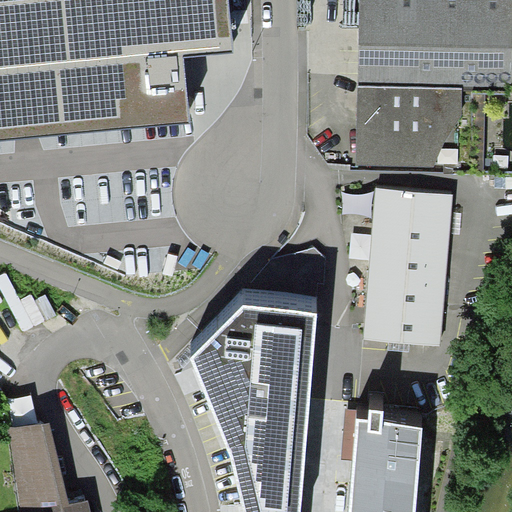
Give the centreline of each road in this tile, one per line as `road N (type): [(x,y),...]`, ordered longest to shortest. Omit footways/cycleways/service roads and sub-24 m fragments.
road 1 (unknown): [(283,39),(342,318),(361,337),(394,341),(422,324),(458,267),(472,222)]
road 2 (residential): [(147,367),(277,220),(281,0)]
road 3 (unknown): [(0,32),(59,47),(97,86),(194,144),(279,170)]
road 4 (residential): [(147,367),(100,347),(56,357),(44,393),(108,511)]
road 5 (residential): [(198,511),(197,491),(147,367)]
